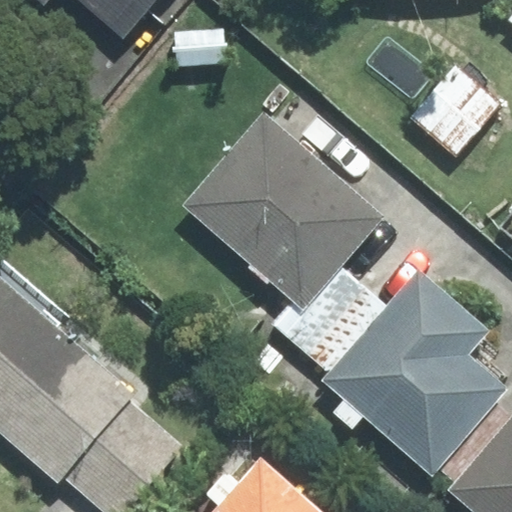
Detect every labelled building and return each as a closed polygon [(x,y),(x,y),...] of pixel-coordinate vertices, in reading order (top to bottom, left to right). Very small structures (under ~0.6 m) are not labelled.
[(39,0),(54,13),(66,0),(99,0),(133,31),(162,0),(39,0)] [(180,22),(179,65),(250,67),(252,24),(180,22)] [(495,114),(453,77),(421,113),(463,150),(495,114)] [(324,375),(391,301),(348,263),(391,216),(272,109),(188,202),(295,298),(269,326),(324,375)] [(391,301),(324,375),(437,477),(511,393),(511,374),(487,352),(506,331),(427,260),(391,301)] [(0,265),(0,424),(63,483),(74,471),(117,511),(128,511),(193,442),(161,412),(1,265),(0,265)] [(511,511),(511,393),(437,477),(476,511),(511,511)] [(330,511),(272,456),(218,511),(330,511)]
